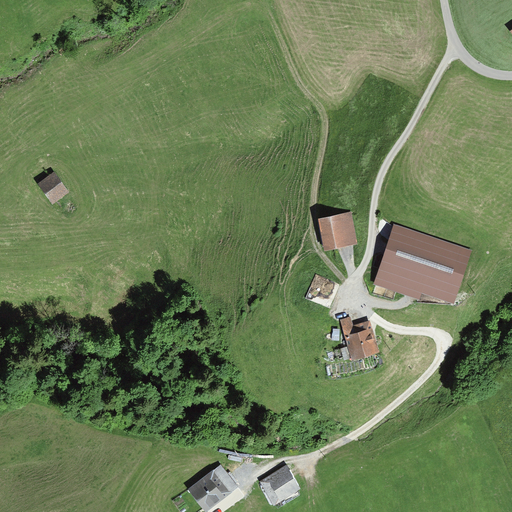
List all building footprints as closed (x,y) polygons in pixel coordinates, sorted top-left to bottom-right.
[(58,173),(41,185),(56,206),(72,194),(58,173)] [(354,215),(322,221),(328,253),(360,248),(354,215)] [(477,252),(397,227),(377,290),(423,305),(427,294),(460,304),(477,252)] [(382,355),(374,323),(350,329),(359,361),(382,355)] [(289,467),(262,482),(277,507),(303,491),(289,467)] [(225,469),(192,492),(206,511),(213,511),(241,493),(225,469)]
